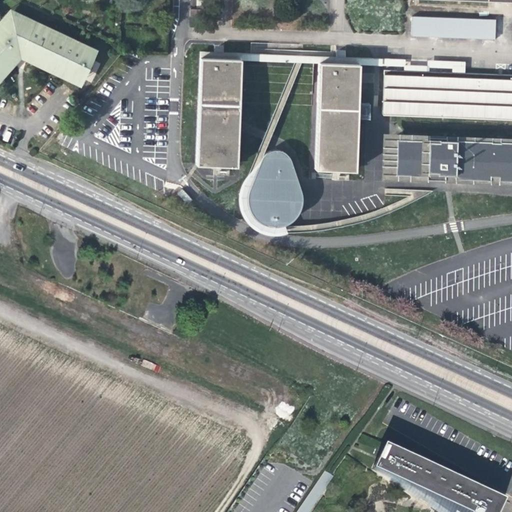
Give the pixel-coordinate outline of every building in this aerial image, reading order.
[(0,18),(0,79),(1,79),(20,59),(23,61),(80,88),(97,50),(9,8),(0,18)] [(412,16),(411,36),(495,39),(495,19),(412,16)] [(198,52),(194,166),(237,167),(241,60),(240,53),(198,52)] [(318,57),(240,53),(241,60),(318,63),(318,57)] [(318,63),(313,171),(355,172),(359,70),(359,58),(318,57),(318,63)] [(359,70),(383,71),(384,66),(404,67),(403,72),(429,73),(429,67),(452,68),(452,74),(464,75),(466,61),(427,60),(427,66),(406,65),(406,60),(359,58),(359,70)] [(384,66),(383,71),(382,115),(511,120),(511,76),(464,75),(452,74),(452,68),(429,67),(429,73),(403,72),(404,67),(384,66)] [(448,182),(511,185),(511,137),(435,133),(418,133),(418,134),(398,134),(381,133),(379,179),(448,182)] [(300,205),(301,195),(295,175),(287,157),(280,152),(272,151),(262,156),(249,183),(245,199),(248,211),(259,222),(272,230),(284,224),(293,218),(300,205)] [(511,511),(511,504),(382,444),(370,470),(437,500),(429,511),(511,511)] [(318,479),(327,483),(332,476),(324,470),(318,479)] [(307,511),(327,483),(318,479),(295,511),(307,511)]
